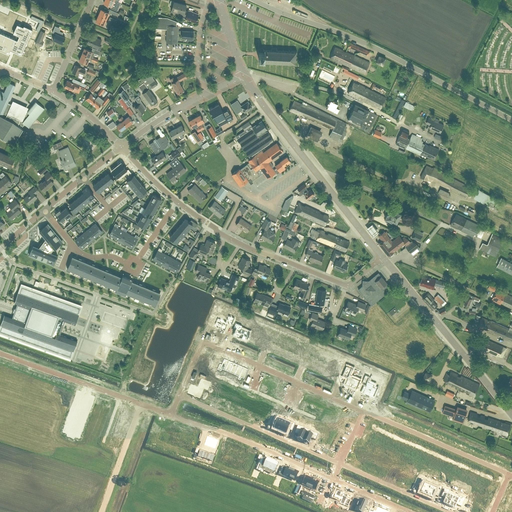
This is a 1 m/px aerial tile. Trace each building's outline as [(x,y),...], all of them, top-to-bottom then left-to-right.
[(119,2),(113,0),(104,0),(103,3),(111,6),(110,8),(117,11),(120,3),(119,2)] [(186,5),(170,0),(169,5),(172,6),(171,10),(182,13),(181,17),(195,22),(198,13),(188,10),(188,11),(184,10),(186,5)] [(98,15),(106,18),(109,12),(100,9),(98,15)] [(39,31),(43,21),(31,15),(30,18),(40,22),(36,30),(39,31)] [(103,25),(106,18),(98,15),(95,21),(103,25)] [(156,28),(159,29),(166,29),(166,36),(166,42),(170,42),(177,43),(178,25),(176,25),(176,21),(167,18),(159,17),(156,17),(156,28)] [(15,39),(10,49),(12,50),(14,51),(21,54),(22,51),(25,45),(26,43),(29,37),(30,35),(32,29),(25,26),(24,25),(23,26),(20,25),(18,24),(17,24),(13,33),(19,35),(18,37),(17,40),(15,39)] [(61,44),(64,37),(60,35),(62,30),(55,27),(53,30),(56,31),(52,39),(59,42),(58,43),(61,44)] [(193,38),(193,31),(185,30),(185,31),(182,31),(182,34),(182,38),(184,38),(187,38),(187,40),(192,40),(192,38),(193,38)] [(41,41),(45,33),(40,31),(35,44),(41,46),(43,42),(41,41)] [(0,49),(8,53),(10,49),(15,39),(0,32),(0,49)] [(94,49),(97,50),(101,40),(96,38),(96,39),(89,37),(86,42),(93,45),(91,48),(94,49)] [(115,46),(117,41),(106,37),(104,41),(115,46)] [(276,49),(276,47),(272,47),(271,47),(271,49),(270,49),(263,48),(263,49),(264,50),(264,52),(258,52),(258,55),(258,58),(263,59),(263,61),(262,62),(262,63),(282,64),(283,64),(295,64),(296,64),(296,56),(297,51),(296,50),(289,50),(288,50),(283,49),(276,49)] [(349,67),(354,56),(345,52),(344,52),(343,52),(343,50),(335,47),(330,58),(337,61),(338,61),(349,67)] [(93,52),(91,52),(92,51),(84,48),(81,54),(89,57),(89,58),(92,59),(92,58),(97,61),(98,59),(92,57),(94,53),(99,55),(101,52),(97,50),(94,49),(93,52)] [(86,64),(89,58),(89,57),(81,54),(79,60),(86,64)] [(354,56),(349,67),(364,73),(369,62),(354,56)] [(83,74),(85,70),(80,68),(81,67),(75,65),(72,72),(78,75),(79,73),(83,74)] [(151,72),(135,82),(143,92),(142,93),(151,105),(157,100),(149,89),(152,87),(152,88),(157,84),(152,77),(154,76),(151,72)] [(178,81),(185,78),(188,77),(188,73),(183,73),(174,78),(173,77),(169,79),(177,93),(180,91),(181,92),(184,91),(178,81)] [(97,79),(92,86),(95,89),(101,82),(97,79)] [(86,84),(81,82),(76,80),(74,83),(67,80),(64,87),(72,90),(73,87),(78,90),(79,86),(85,88),(86,84)] [(7,103),(15,85),(8,82),(4,92),(0,90),(0,137),(2,139),(5,140),(6,139),(14,143),(23,128),(19,126),(22,122),(29,127),(44,108),(35,101),(27,111),(7,103)] [(364,101),(369,90),(357,84),(357,85),(353,83),(347,94),(356,98),(357,96),(360,98),(360,100),(364,101)] [(123,90),(118,93),(124,101),(129,98),(123,90)] [(369,90),(364,101),(366,102),(366,103),(376,107),(376,106),(379,107),(380,106),(381,106),(385,99),(384,98),(384,97),(369,90)] [(103,99),(101,102),(102,102),(104,104),(112,95),(109,92),(103,100),(103,99)] [(90,93),(86,99),(92,103),(96,98),(98,95),(97,94),(95,93),(93,96),(90,93)] [(96,98),(92,103),(97,108),(102,102),(101,102),(103,99),(100,97),(99,96),(98,95),(96,98)] [(135,104),(132,106),(139,116),(142,114),(141,113),(144,110),(144,109),(146,108),(140,100),(141,100),(138,96),(134,98),(137,102),(138,102),(139,104),(136,106),(135,104)] [(133,104),(129,98),(124,101),(129,107),(133,104)] [(337,113),(338,109),(335,108),(337,102),(330,99),(325,108),(333,112),(337,113)] [(237,100),(231,104),(236,113),(243,109),(244,112),(252,107),(249,103),(248,104),(247,102),(241,106),(237,100)] [(301,104),(293,100),(289,110),(313,121),(314,120),(317,121),(317,123),(329,129),(329,127),(332,128),(329,136),(338,140),(339,138),(342,139),(346,131),(345,130),(347,126),(345,125),(346,123),(302,101),(301,104)] [(213,116),(217,122),(225,117),(227,122),(233,119),(227,109),(227,110),(228,110),(223,113),(221,111),(220,109),(218,104),(209,110),(210,112),(210,114),(211,113),(212,116),(213,116)] [(368,131),(370,127),(377,115),(355,104),(347,119),(360,126),(359,127),(368,131)] [(115,113),(112,108),(106,112),(110,117),(115,113)] [(200,123),(203,121),(200,114),(199,115),(199,114),(196,115),(197,116),(194,118),(201,130),(203,128),(200,123)] [(120,118),(126,126),(132,122),(128,116),(124,120),(121,117),(120,118)] [(120,131),(126,126),(120,118),(118,119),(120,122),(116,125),(120,131)] [(189,120),(188,121),(192,128),(195,126),(198,131),(201,130),(194,118),(191,119),(191,118),(188,120),(189,120)] [(435,120),(429,118),(426,123),(431,125),(430,128),(434,130),(440,132),(444,125),(438,122),(439,120),(436,118),(435,120)] [(266,129),(261,121),(252,127),(248,121),(241,126),(244,130),(235,136),(249,157),(269,143),(269,142),(273,139),(267,131),(265,132),(264,130),(266,129)] [(181,124),(175,128),(178,135),(181,139),(183,137),(181,133),(185,131),(181,124)] [(211,126),(206,128),(211,137),(216,134),(211,126)] [(175,128),(169,131),(172,138),(178,135),(175,128)] [(322,134),(320,133),(309,128),(306,136),(317,141),(318,140),(319,140),(321,136),(322,134)] [(379,137),(381,132),(375,129),(372,134),(379,137)] [(407,137),(409,132),(403,129),(400,135),(402,136),(401,138),(405,140),(405,138),(406,139),(407,137)] [(194,131),(191,133),(195,139),(197,142),(203,137),(199,132),(196,134),(194,131)] [(412,134),(406,148),(420,155),(425,144),(422,143),(423,141),(421,140),(422,138),(412,134)] [(169,142),(164,135),(161,137),(161,136),(156,139),(155,138),(153,140),(154,141),(149,144),(156,155),(151,158),(155,164),(166,157),(162,151),(161,149),(168,145),(166,143),(169,142)] [(402,136),(400,135),(397,140),(396,144),(406,148),(410,138),(407,137),(406,139),(405,138),(405,140),(401,138),(402,136)] [(54,149),(63,146),(61,141),(52,145),(54,149)] [(270,161),(283,151),(276,142),(263,152),(262,150),(256,155),(256,154),(248,160),(249,162),(240,169),(239,168),(231,174),(240,186),(248,180),(250,184),(253,182),(252,181),(263,173),(267,178),(271,175),(273,177),(279,172),(275,168),(273,170),(271,167),(273,166),(270,161)] [(429,146),(425,144),(420,155),(421,155),(421,154),(434,160),(439,149),(429,145),(429,146)] [(64,170),(75,165),(68,147),(58,151),(62,159),(60,160),(64,170)] [(171,154),(173,157),(174,158),(180,154),(177,149),(171,153),(171,154)] [(0,162),(10,166),(13,158),(0,152),(0,162)] [(290,161),(286,156),(279,161),(280,162),(275,165),(276,167),(275,168),(279,172),(285,168),(283,165),(290,161)] [(174,159),(172,160),(169,163),(173,168),(172,169),(172,170),(170,171),(166,174),(172,181),(186,170),(176,157),(174,159)] [(127,170),(120,162),(117,164),(118,164),(116,166),(123,175),(127,172),(128,174),(131,172),(128,169),(127,170)] [(41,174),(46,169),(43,165),(37,170),(41,174)] [(433,169),(426,165),(420,177),(428,181),(428,179),(431,180),(433,179),(435,180),(435,182),(447,187),(448,186),(451,187),(450,190),(456,193),(458,191),(461,192),(460,194),(465,197),(466,195),(467,196),(467,195),(469,196),(472,189),(464,185),(464,184),(452,179),(443,173),(434,167),(433,169)] [(123,175),(116,166),(114,167),(111,169),(119,179),(123,175)] [(44,191),(53,183),(50,180),(53,177),(48,171),(44,175),(46,178),(38,185),(44,191)] [(114,180),(108,173),(104,176),(110,183),(114,180)] [(0,180),(6,187),(11,182),(5,175),(0,180)] [(137,178),(133,175),(126,181),(129,184),(137,178)] [(110,183),(104,176),(100,179),(106,186),(110,183)] [(140,182),(137,178),(129,184),(132,188),(133,188),(140,182)] [(106,186),(100,179),(97,182),(103,189),(106,186)] [(99,192),(103,189),(97,182),(93,185),(99,192)] [(143,186),(140,182),(133,188),(132,188),(131,189),(135,193),(136,192),(143,186)] [(206,196),(194,184),(188,190),(190,193),(191,193),(199,202),(206,196)] [(307,191),(306,190),(305,188),(306,187),(303,184),(297,188),(300,193),(299,194),(300,195),(305,197),(307,199),(309,200),(313,197),(311,195),(313,194),(310,189),(307,191)] [(146,190),(143,186),(136,192),(139,196),(146,190)] [(29,204),(37,197),(34,194),(38,191),(35,187),(30,190),(31,191),(23,198),(29,204)] [(86,187),(82,191),(84,192),(90,199),(94,196),(86,187)] [(220,200),(227,190),(222,187),(215,196),(220,200)] [(449,198),(450,195),(449,194),(439,190),(438,193),(449,198)] [(84,192),(80,195),(86,202),(90,199),(84,192)] [(161,199),(153,194),(150,199),(158,204),(161,199)] [(497,201),(482,194),(477,203),(492,210),(497,201)] [(77,198),(82,205),(86,202),(80,195),(77,198)] [(82,205),(77,198),(73,201),(79,208),(82,205)] [(11,219),(20,211),(17,208),(20,205),(15,199),(8,205),(11,209),(6,213),(11,219)] [(158,204),(150,199),(148,204),(156,208),(158,204)] [(79,208),(73,201),(69,204),(75,212),(79,208)] [(225,210),(214,201),(209,207),(216,213),(215,214),(219,217),(220,217),(222,214),(223,214),(223,213),(225,211),(225,210)] [(304,206),(300,204),(300,203),(297,202),(297,203),(298,204),(294,212),(324,225),(328,216),(324,214),(323,215),(318,212),(317,211),(305,205),(304,206)] [(156,208),(148,204),(145,208),(153,213),(156,208)] [(66,207),(61,211),(66,217),(68,219),(72,215),(73,217),(76,214),(72,210),(69,212),(66,207)] [(145,208),(142,213),(150,218),(153,213),(145,208)] [(386,218),(385,221),(388,222),(389,220),(395,223),(398,217),(401,218),(402,215),(400,214),(400,213),(389,208),(385,218),(386,218)] [(61,211),(60,209),(55,213),(61,221),(66,217),(61,211)] [(150,218),(142,213),(140,218),(148,222),(150,218)] [(477,236),(481,226),(464,218),(456,214),(450,225),(472,235),(473,234),(477,236)] [(148,222),(140,218),(137,223),(145,227),(148,222)] [(182,222),(189,228),(190,226),(191,227),(193,225),(195,227),(197,224),(191,219),(189,222),(185,218),(182,222)] [(247,232),(251,225),(240,218),(236,224),(247,232)] [(271,222),(265,219),(261,226),(265,228),(264,230),(260,237),(271,243),(275,236),(273,235),(275,232),(270,229),(268,228),(271,222)] [(189,228),(182,222),(179,226),(186,232),(189,228)] [(95,223),(90,227),(97,236),(102,231),(95,223)] [(50,251),(53,248),(54,249),(62,242),(47,224),(42,228),(39,230),(44,237),(46,238),(39,247),(37,246),(33,245),(31,248),(29,255),(53,265),(56,256),(57,255),(52,252),(51,252),(52,251),(50,251)] [(366,229),(372,236),(377,232),(371,224),(366,229)] [(114,225),(109,235),(115,238),(120,228),(114,225)] [(186,232),(179,226),(176,229),(183,235),(186,232)] [(90,227),(85,232),(92,240),(97,236),(90,227)] [(295,232),(287,228),(285,227),(285,229),(281,238),(285,239),(288,233),(294,236),(295,232)] [(120,228),(115,238),(120,241),(126,232),(120,228)] [(317,231),(312,228),(310,234),(311,234),(310,237),(314,239),(345,251),(349,242),(328,233),(326,234),(323,233),(324,231),(319,229),(317,229),(317,231)] [(183,235),(176,229),(173,233),(180,239),(183,235)] [(385,232),(384,231),(378,236),(382,241),(378,244),(388,256),(393,252),(404,243),(406,245),(405,246),(410,252),(418,246),(416,243),(411,241),(410,242),(408,239),(404,237),(401,239),(399,236),(392,241),(386,234),(387,233),(386,231),(385,232)] [(420,241),(423,236),(414,231),(411,237),(420,241)] [(92,240),(85,232),(80,236),(87,244),(92,240)] [(126,232),(120,241),(126,244),(131,235),(126,232)] [(180,239),(173,233),(169,237),(176,243),(180,239)] [(131,235),(126,244),(132,247),(137,238),(131,235)] [(87,244),(80,236),(75,240),(82,248),(87,244)] [(296,245),(298,241),(293,238),(291,241),(287,239),(283,246),(293,252),(297,245),(296,245)] [(213,247),(215,243),(207,239),(205,246),(200,244),(198,251),(206,254),(207,251),(212,253),(214,247),(213,247)] [(319,243),(313,241),(309,239),(306,246),(310,247),(312,243),(315,244),(314,246),(317,247),(319,243)] [(489,244),(488,245),(481,242),(479,250),(496,256),(499,247),(489,244)] [(194,259),(198,252),(193,249),(189,256),(194,259)] [(320,263),(322,256),(312,252),(312,251),(308,249),(305,255),(309,257),(309,259),(320,263)] [(159,262),(164,253),(158,250),(153,259),(159,262)] [(339,256),(341,253),(334,250),(330,259),(333,261),(336,254),(339,256)] [(164,253),(159,262),(164,265),(170,256),(164,253)] [(175,259),(170,256),(164,265),(170,269),(175,259)] [(78,260),(72,258),(67,269),(73,271),(72,274),(74,275),(75,272),(86,277),(85,279),(88,280),(89,278),(100,282),(99,285),(101,286),(102,283),(113,288),(112,290),(125,295),(126,293),(134,296),(132,299),(135,300),(136,297),(147,302),(146,304),(148,305),(149,303),(155,305),(160,294),(154,291),(155,289),(153,288),(151,290),(140,286),(141,283),(139,282),(138,285),(130,282),(131,279),(122,275),(121,278),(107,272),(108,269),(105,268),(104,271),(93,266),(94,264),(92,263),(91,266),(80,261),(81,258),(79,257),(78,260)] [(247,268),(250,260),(242,257),(240,263),(239,263),(238,267),(243,269),(242,272),(249,275),(251,270),(247,268)] [(511,261),(501,257),(498,266),(508,271),(511,273),(511,261)] [(344,263),(345,260),(339,258),(339,261),(336,259),(333,268),(336,269),(337,268),(344,272),(347,264),(344,263)] [(175,259),(170,269),(176,272),(181,262),(175,259)] [(195,261),(190,259),(186,268),(191,270),(195,261)] [(255,266),(252,274),(256,276),(257,273),(267,276),(270,268),(266,267),(266,266),(264,265),(263,266),(259,264),(258,268),(255,266)] [(207,281),(210,273),(205,271),(207,268),(198,265),(195,271),(199,273),(197,277),(207,281)] [(363,285),(358,289),(371,305),(385,293),(382,289),(388,285),(378,273),(367,282),(363,282),(363,285)] [(235,286),(238,277),(232,275),(229,281),(221,278),(218,285),(215,283),(213,290),(216,291),(216,290),(218,290),(219,287),(230,291),(232,285),(235,286)] [(429,278),(423,276),(420,284),(427,286),(426,287),(433,289),(434,285),(448,289),(449,283),(444,282),(429,277),(429,278)] [(303,283),(300,282),(301,281),(296,279),(293,287),(297,289),(298,288),(302,290),(300,293),(299,295),(305,298),(308,289),(305,288),(307,283),(304,282),(303,283)] [(31,289),(22,285),(15,304),(17,304),(16,309),(15,309),(13,313),(14,313),(13,318),(5,315),(0,329),(0,333),(9,337),(9,336),(11,337),(43,349),(43,348),(45,349),(71,359),(77,341),(60,335),(65,321),(76,325),(82,307),(51,296),(49,296),(49,295),(33,289),(33,290),(31,289)] [(323,305),(326,291),(318,289),(315,303),(323,305)] [(511,296),(504,293),(497,289),(492,299),(500,304),(501,303),(511,308),(511,296)] [(263,295),(257,292),(254,300),(259,303),(268,307),(269,304),(271,298),(263,294),(263,295)] [(433,310),(437,306),(432,301),(434,299),(428,293),(422,298),(433,310)] [(479,299),(467,293),(464,299),(466,300),(464,304),(469,306),(472,299),(473,299),(474,299),(479,301),(479,299)] [(434,298),(441,307),(445,303),(438,294),(434,298)] [(307,304),(298,300),(297,305),(306,308),(307,304)] [(357,305),(348,301),(345,309),(355,313),(357,308),(363,311),(365,305),(358,301),(357,305)] [(279,303),(277,307),(271,305),(268,313),(275,316),(277,310),(287,314),(290,307),(287,305),(287,306),(279,303)] [(391,315),(397,310),(394,307),(388,312),(391,315)] [(322,330),(325,322),(316,318),(318,315),(312,312),(309,320),(312,321),(311,325),(322,330)] [(217,317),(214,325),(225,330),(228,323),(232,325),(235,317),(229,315),(226,321),(217,317)] [(491,321),(482,317),(477,329),(483,331),(484,329),(487,330),(487,331),(498,336),(500,334),(502,336),(502,338),(508,340),(511,341),(511,327),(510,327),(509,328),(491,320),(491,321)] [(234,334),(245,339),(248,332),(240,328),(242,325),(235,322),(233,327),(237,329),(234,334)] [(354,336),(357,328),(349,325),(347,330),(340,327),(337,335),(348,339),(350,334),(354,336)] [(254,335),(250,342),(261,346),(264,339),(267,341),(268,337),(261,334),(259,337),(254,335)] [(272,336),(269,344),(273,346),(271,351),(282,355),(285,347),(275,342),(277,338),(272,336)] [(502,357),(506,348),(481,337),(476,347),(496,356),(497,355),(502,357)] [(207,351),(203,358),(214,363),(212,368),(216,369),(219,363),(215,362),(218,356),(213,354),(213,353),(211,352),(210,352),(207,351)] [(291,351),(287,359),(297,363),(300,355),(291,351)] [(225,370),(229,361),(224,359),(222,364),(220,363),(217,369),(221,370),(222,369),(225,370)] [(309,359),(305,366),(316,370),(319,363),(309,359)] [(229,372),(234,363),(229,361),(225,370),(229,372)] [(234,374),(238,365),(234,363),(229,372),(234,374)] [(328,375),(334,378),(335,374),(336,374),(337,374),(339,375),(343,366),(337,363),(335,367),(332,365),(328,375)] [(239,376),(243,367),(238,365),(234,374),(239,376)] [(352,368),(346,365),(342,375),(347,377),(345,383),(355,388),(359,379),(351,376),(352,375),(349,374),(352,368)] [(248,369),(243,367),(239,376),(238,379),(240,380),(241,377),(244,378),(248,369)] [(459,389),(464,377),(461,376),(460,377),(457,375),(458,374),(451,371),(450,374),(446,373),(444,380),(446,381),(445,383),(452,387),(453,385),(456,387),(455,388),(459,389)] [(363,391),(373,395),(376,387),(372,386),(373,383),(367,381),(369,376),(365,374),(361,383),(365,385),(363,391)] [(265,387),(269,378),(265,376),(261,385),(265,387)] [(464,377),(459,389),(463,391),(464,390),(466,391),(466,393),(474,397),(480,385),(464,377)] [(270,389),(273,380),(269,378),(265,387),(270,389)] [(203,390),(202,390),(203,388),(207,389),(210,383),(202,379),(199,386),(198,388),(192,385),(188,393),(199,398),(203,390)] [(274,391),(278,382),(273,380),(270,389),(274,391)] [(279,393),(282,384),(278,382),(274,391),(279,393)] [(283,395),(287,386),(282,384),(279,393),(283,395)] [(209,402),(215,405),(220,393),(212,389),(209,395),(212,396),(209,402)] [(425,409),(429,411),(433,401),(424,397),(425,396),(412,390),(408,400),(415,403),(414,404),(422,408),(425,409)] [(220,393),(215,405),(221,407),(223,401),(226,402),(229,397),(220,393)] [(305,404),(308,395),(304,393),(300,402),(305,404)] [(309,406),(313,397),(308,395),(305,404),(309,406)] [(238,415),(243,403),(244,402),(238,399),(233,397),(229,407),(234,409),(232,412),(238,415)] [(313,408),(317,399),(313,397),(309,406),(313,408)] [(318,410),(322,401),(317,399),(313,408),(318,410)] [(322,412),(326,403),(322,401),(318,410),(322,412)] [(243,403),(238,415),(244,417),(247,411),(251,413),(255,406),(250,404),(249,405),(243,403)] [(103,404),(101,409),(110,412),(112,407),(103,404)] [(456,410),(445,406),(442,412),(454,416),(453,419),(463,423),(466,411),(457,408),(456,410)] [(101,409),(100,414),(109,417),(110,412),(101,409)] [(254,422),(262,425),(264,421),(267,422),(272,412),(265,410),(264,412),(259,410),(254,422)] [(480,416),(477,416),(478,414),(471,412),(468,420),(478,423),(478,425),(487,428),(502,433),(502,434),(507,435),(510,424),(488,417),(488,419),(485,418),(485,416),(481,415),(480,416)] [(100,414),(98,419),(107,423),(109,417),(100,414)] [(279,433),(285,421),(275,416),(271,425),(275,427),(273,430),(279,433)] [(98,419),(96,424),(105,428),(107,423),(98,419)] [(295,425),(285,421),(279,433),(285,435),(288,430),(292,432),(295,425)] [(163,425),(161,430),(164,432),(164,431),(175,435),(174,437),(175,437),(174,440),(178,441),(181,432),(177,430),(178,427),(177,427),(174,426),(175,424),(171,423),(171,424),(167,423),(166,426),(163,425)] [(371,423),(368,431),(377,435),(376,439),(381,441),(385,433),(381,431),(383,428),(371,423)] [(96,424),(94,429),(103,433),(105,428),(96,424)] [(308,431),(297,426),(294,434),(298,436),(296,440),(297,441),(297,442),(301,443),(301,442),(302,443),(308,431)] [(94,429),(92,434),(101,438),(103,433),(94,429)] [(185,429),(183,437),(194,441),(192,445),(196,446),(198,440),(194,439),(196,433),(185,429)] [(209,431),(205,440),(217,444),(220,435),(209,431)] [(308,431),(302,443),(303,443),(303,444),(307,446),(307,445),(308,446),(311,439),(315,441),(318,435),(308,431)] [(390,431),(386,439),(394,443),(392,447),(399,450),(402,442),(399,440),(401,436),(390,431)] [(92,434),(90,439),(99,443),(101,438),(92,434)] [(402,446),(400,450),(408,453),(417,457),(422,448),(419,446),(420,444),(408,439),(404,448),(402,446)] [(200,440),(196,449),(202,451),(205,442),(200,440)] [(219,444),(215,457),(220,459),(222,453),(234,457),(237,448),(223,442),(222,445),(219,444)] [(320,443),(317,449),(322,451),(322,452),(324,453),(324,452),(328,454),(331,447),(320,443)] [(422,452),(419,460),(423,462),(425,457),(436,461),(439,453),(435,451),(435,450),(432,448),(432,449),(428,448),(425,453),(422,452)] [(240,455),(240,457),(243,459),(243,460),(248,462),(247,464),(254,467),(257,461),(253,460),(255,454),(243,449),(240,455)] [(354,456),(351,464),(364,469),(365,466),(370,468),(375,457),(370,455),(369,457),(361,454),(359,459),(354,456)] [(458,461),(450,457),(445,469),(453,472),(458,461)] [(274,472),(278,464),(267,460),(265,463),(262,461),(258,470),(263,472),(265,468),(274,472)] [(375,460),(371,468),(376,470),(374,474),(375,475),(375,476),(379,477),(380,477),(385,465),(379,463),(380,462),(375,460)] [(472,476),(476,469),(472,467),(468,465),(468,466),(464,464),(463,467),(460,465),(456,473),(461,475),(463,472),(472,476)] [(385,465),(380,477),(381,477),(381,478),(385,480),(385,479),(386,480),(388,475),(392,477),(396,469),(391,467),(391,468),(385,465)] [(281,468),(278,476),(287,480),(287,479),(294,482),(295,479),(298,473),(286,468),(286,469),(286,470),(281,468)] [(398,471),(395,479),(399,480),(397,484),(403,487),(408,475),(398,471)] [(478,475),(475,483),(483,486),(484,482),(495,487),(499,479),(488,474),(486,479),(478,475)] [(408,475),(403,487),(406,488),(405,489),(408,491),(411,484),(415,486),(418,479),(408,475)] [(304,481),(302,486),(315,492),(319,483),(309,478),(306,477),(305,477),(304,481)] [(420,494),(426,497),(431,485),(425,482),(426,481),(421,479),(418,487),(422,489),(420,494)] [(431,486),(426,497),(432,500),(433,496),(438,498),(442,488),(437,486),(436,488),(431,486)] [(449,507),(454,496),(448,494),(449,492),(444,490),(441,497),(445,499),(443,504),(449,507)] [(334,496),(333,498),(340,501),(339,504),(347,508),(350,501),(346,499),(347,496),(344,494),(341,492),(340,493),(336,491),(335,495),(334,495),(334,496)] [(468,494),(464,505),(468,507),(473,496),(468,494)] [(454,496),(449,507),(455,510),(456,506),(458,506),(461,508),(464,499),(460,497),(459,498),(454,496)] [(356,507),(355,511),(356,511),(368,511),(369,510),(365,508),(365,507),(367,503),(359,500),(358,504),(356,507)]
